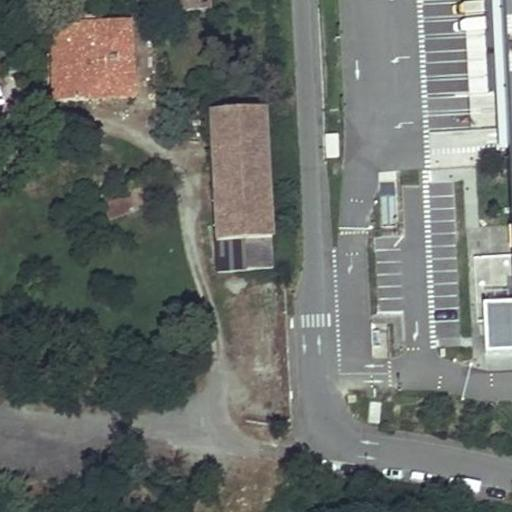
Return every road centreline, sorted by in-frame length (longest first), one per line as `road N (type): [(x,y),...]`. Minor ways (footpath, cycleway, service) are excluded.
road 1 (residential): [(298,0),(317,422),(341,447),(511,477)]
road 2 (unknown): [(341,447),(233,447),(189,212),(170,172),(129,141),(18,114)]
